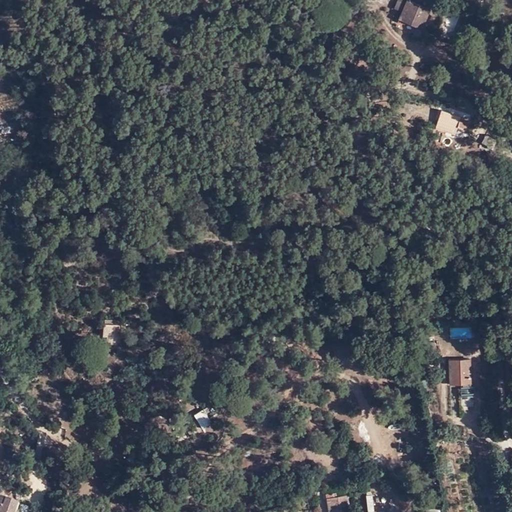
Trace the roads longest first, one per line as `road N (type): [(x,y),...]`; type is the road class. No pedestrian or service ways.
road 1 (residential): [(511,508),(497,465),(495,268),(425,232),(330,83),(236,33),(211,0)]
road 2 (residential): [(65,511),(81,491),(79,458),(23,413),(0,377)]
